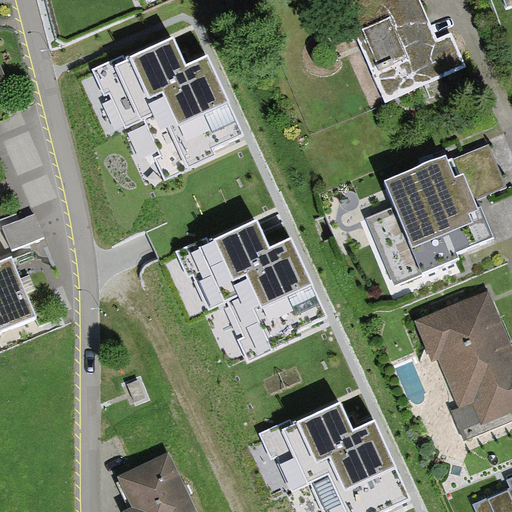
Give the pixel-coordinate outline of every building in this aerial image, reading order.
[(312,0),(318,11),(342,1),(387,102),(465,68),(451,36),(437,42),(418,0),(312,0)] [(145,118),(161,154),(153,158),(163,181),(220,155),(217,148),(241,136),(208,62),(186,72),(173,43),(127,64),(123,55),(92,69),(104,95),(110,92),(126,127),(145,118)] [(0,92),(10,88),(0,65),(0,92)] [(447,162),(384,188),(393,209),(367,220),(395,288),(422,277),(423,279),(460,263),(458,258),(494,243),(481,212),(477,213),(473,204),(507,189),(489,147),(448,164),(447,162)] [(2,229),(12,252),(45,238),(35,215),(2,229)] [(229,300),(245,336),(237,340),(248,363),(304,337),(301,329),(326,318),(292,244),(270,254),(257,225),(212,246),(207,237),(177,251),(188,276),(195,274),(211,309),(229,300)] [(0,338),(39,322),(12,261),(0,266),(0,338)] [(511,349),(489,293),(414,324),(431,365),(438,362),(458,410),(451,413),(463,443),(511,423),(511,417),(511,414),(511,413),(511,349)] [(139,382),(127,387),(135,405),(147,400),(139,382)] [(312,482),(325,511),(384,511),(409,500),(375,426),(353,436),(340,407),(295,428),(290,419),(260,433),(271,458),(278,455),(294,490),(312,482)] [(197,511),(169,455),(118,481),(132,511),(130,511),(197,511)] [(511,511),(511,480),(507,483),(511,491),(474,507),(476,511),(511,511)]
